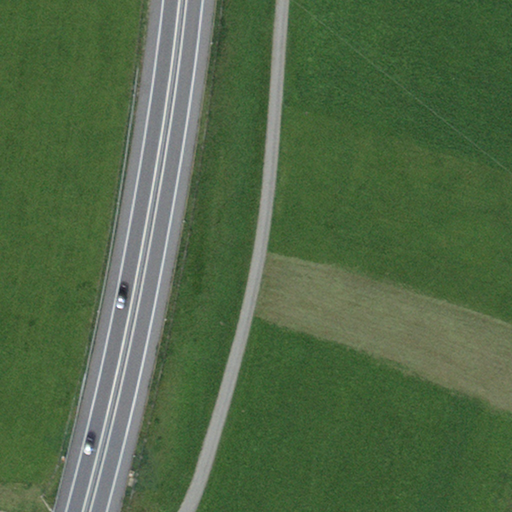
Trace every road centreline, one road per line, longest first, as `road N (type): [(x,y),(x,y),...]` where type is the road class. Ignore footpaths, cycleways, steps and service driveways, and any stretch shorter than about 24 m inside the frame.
road 1 (track): [(294,0),(273,231),(186,511)]
road 2 (trunk): [(170,0),(125,286),(72,511)]
road 3 (trunk): [(97,511),(149,290),(194,0)]
